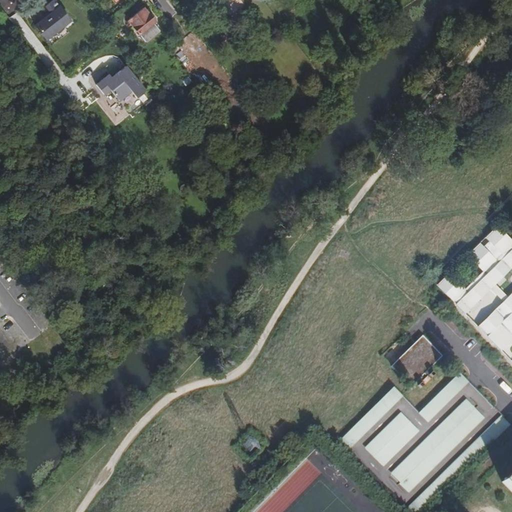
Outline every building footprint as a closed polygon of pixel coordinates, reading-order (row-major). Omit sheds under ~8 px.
[(71,20),(55,0),(52,0),(45,5),(50,11),(47,13),(48,15),(36,25),(47,39),(54,33),(55,35),(56,35),(57,35),(58,34),(59,34),(60,33),(61,32),(62,31),(63,30),(63,29),(63,28),(62,27),(64,25),(71,20)] [(149,14),(145,9),(130,21),(147,42),(161,31),(155,24),(157,22),(151,14),(149,14)] [(69,32),(64,25),(62,27),(63,28),(63,29),(63,30),(62,31),(61,32),(60,33),(59,34),(58,34),(57,35),(56,35),(55,35),(54,33),(47,39),(52,46),(69,32)] [(111,75),(98,85),(107,96),(113,91),(122,102),(134,92),(139,99),(148,92),(128,67),(114,79),(111,75)] [(447,274),(434,286),(464,316),(511,269),(511,245),(495,227),(482,239),(499,256),(494,261),(478,244),(464,257),(480,273),(462,290),(447,274)] [(511,291),(475,327),(499,351),(511,338),(511,291)] [(422,336),(415,343),(391,366),(411,387),(443,356),(422,336)] [(402,345),(398,340),(381,357),(386,361),(402,345)] [(428,423),(469,383),(468,382),(466,380),(459,373),(431,400),(418,413),(428,423)] [(349,450),(403,397),(402,397),(393,388),(388,392),(375,405),(364,416),(355,426),(349,431),(339,440),(349,450)] [(484,418),(466,399),(391,473),(410,492),(484,418)] [(419,431),(400,412),(365,447),(384,466),(419,431)] [(501,416),(501,415),(406,507),(410,511),(421,511),(428,505),(434,500),(448,486),(472,462),(496,439),(510,425),(501,416)] [(511,472),(502,482),(511,491),(511,472)] [(469,511),(491,511),(497,507),(487,496),(469,511)]
